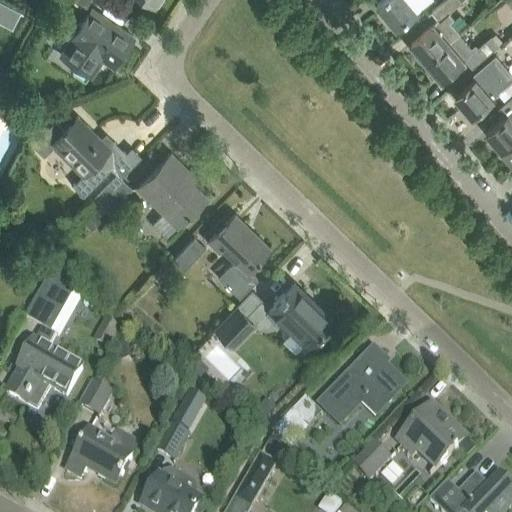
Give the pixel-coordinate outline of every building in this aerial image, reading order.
[(381,0),(378,3),(386,13),(383,16),(394,30),(398,27),(421,7),(421,6),(428,0),(381,0)] [(439,18),(435,22),(411,42),(418,50),(416,53),(424,63),(461,32),(452,20),(455,18),(450,11),(462,0),(445,0),(432,11),(439,18)] [(113,66),(133,36),(92,7),(60,54),(91,75),(102,58),(113,66)] [(485,57),(500,45),(492,35),(479,46),(476,43),(472,46),(461,33),(461,32),(424,63),(432,73),(436,71),(443,79),(467,59),(473,67),(485,57)] [(476,77),(456,94),(473,115),(505,87),(505,86),(511,79),(511,71),(496,53),(473,73),(476,77)] [(1,90),(0,91),(0,108),(6,111),(31,123),(38,109),(1,90)] [(506,101),(499,106),(506,115),(511,109),(511,95),(511,96),(506,101)] [(504,150),(511,143),(511,109),(506,115),(487,131),(504,150)] [(84,194),(126,152),(115,141),(109,146),(77,115),(64,129),(55,119),(32,143),(44,154),(54,144),(83,172),(73,183),(84,194)] [(184,164),(171,151),(136,186),(163,212),(152,222),(167,236),(177,226),(207,195),(189,176),(187,178),(178,170),(184,164)] [(99,201),(109,211),(132,188),(121,178),(99,201)] [(92,210),(82,220),(91,228),(101,218),(99,216),(92,210)] [(269,246),(235,213),(209,239),(219,249),(222,246),(235,258),(225,268),(225,283),(240,297),(258,278),(248,268),(257,259),(257,260),(260,257),(259,256),(269,246)] [(180,234),(194,247),(212,227),(198,214),(180,234)] [(32,274),(42,281),(47,274),(38,267),(32,274)] [(83,370),(48,350),(56,336),(59,337),(80,298),(73,294),(75,291),(51,273),(25,319),(44,329),(36,343),(34,342),(19,369),(21,370),(8,394),(28,405),(29,404),(38,410),(51,388),(68,397),(83,370)] [(285,292),(284,291),(269,307),(261,299),(246,314),(237,306),(215,329),(232,346),(254,322),(256,324),(260,326),(266,327),(271,327),(276,325),(280,320),(306,344),(317,332),(318,333),(332,319),(295,282),(285,292)] [(136,341),(119,345),(122,362),(140,359),(136,341)] [(375,349),(319,406),(341,427),(362,405),(376,419),(407,386),(381,361),(384,358),(375,349)] [(95,385),(82,407),(100,418),(113,395),(95,385)] [(437,471),(468,439),(467,438),(463,443),(441,422),(446,418),(433,406),(397,443),(413,459),(418,453),(437,471)] [(312,431),(294,412),(274,433),(291,452),(312,431)] [(171,426),(157,451),(176,462),(190,437),(171,426)] [(91,430),(71,466),(67,472),(81,480),(89,467),(99,473),(98,475),(117,486),(141,444),(120,432),(114,443),(91,430)] [(272,437),(267,446),(275,450),(280,441),(272,437)] [(353,465),(356,467),(352,471),(366,485),(369,480),(371,482),(392,460),(374,443),(353,465)] [(277,464),(262,455),(237,500),(252,508),(277,464)] [(196,511),(203,500),(197,496),(198,492),(196,484),(173,471),(165,473),(163,477),(160,475),(142,507),(151,511),(196,511)] [(448,483),(431,501),(442,511),(508,511),(511,508),(511,487),(501,476),(490,487),(477,475),(460,493),(448,483)]
